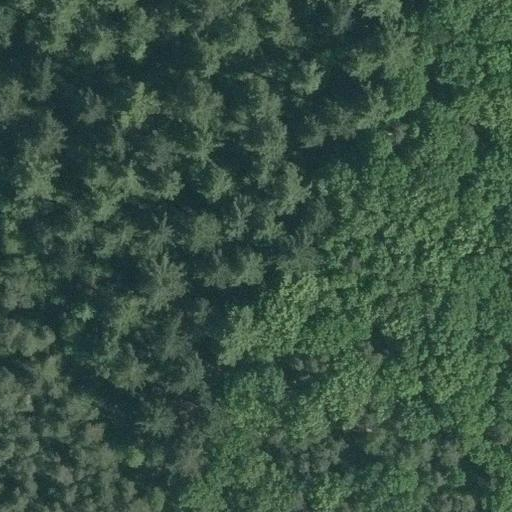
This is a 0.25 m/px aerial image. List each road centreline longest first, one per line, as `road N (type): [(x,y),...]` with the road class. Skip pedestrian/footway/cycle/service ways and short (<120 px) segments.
road 1 (track): [(180,511),(181,484),(278,254),(301,165),(295,118),(239,0)]
road 2 (track): [(0,184),(68,278),(157,445),(179,510)]
road 3 (track): [(295,118),(379,38),(441,55),(511,99)]
